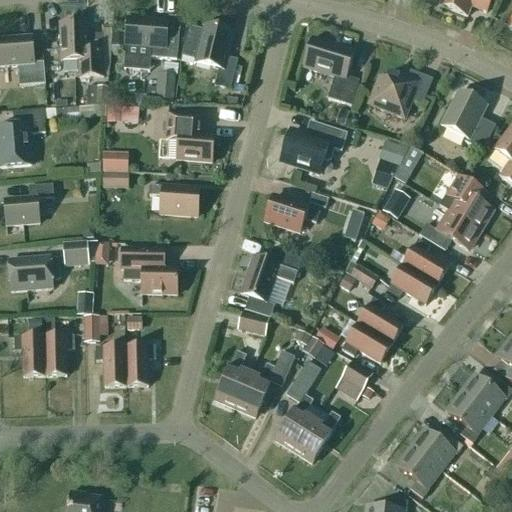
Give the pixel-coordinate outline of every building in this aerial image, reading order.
[(442,0),(439,8),(467,19),(471,9),(486,15),(491,0),(442,0)] [(176,62),(179,33),(167,32),(167,24),(127,21),(124,49),(126,49),(124,72),(148,74),(149,60),(176,62)] [(103,79),(102,53),(88,54),(87,25),(59,26),(60,63),(78,62),(79,80),(103,79)] [(190,28),(182,58),(197,62),(196,65),(218,71),(214,88),(230,92),(232,83),(236,67),(237,62),(226,59),(232,35),(205,28),(204,31),(190,28)] [(19,88),(44,86),(43,64),(33,65),(31,39),(0,41),(0,69),(17,68),(19,88)] [(353,54),(312,41),(303,69),(334,79),(327,101),(351,109),(359,83),(346,79),(353,54)] [(388,82),(380,79),(369,107),(403,121),(410,103),(421,107),(432,82),(409,72),(404,83),(398,81),(399,79),(390,75),(388,82)] [(135,95),(134,105),(145,106),(145,104),(172,106),(175,77),(163,76),(157,76),(156,90),(147,89),(146,96),(135,95)] [(43,112),(44,122),(73,120),(104,118),(107,91),(88,88),(85,108),(67,110),(56,111),(43,112)] [(460,96),(443,130),(466,141),(464,144),(482,153),(495,128),(478,120),(484,108),(460,96)] [(66,102),(55,102),(56,111),(67,110),(66,102)] [(109,125),(121,125),(121,108),(109,108),(109,125)] [(123,109),(122,125),(138,126),(139,110),(123,109)] [(341,110),(335,125),(344,129),(349,113),(341,110)] [(28,137),(45,135),(43,112),(12,114),(13,128),(0,129),(0,168),(0,170),(30,168),(28,137)] [(211,165),(214,139),(200,138),(201,119),(168,116),(166,137),(178,138),(176,162),(211,165)] [(341,154),(347,136),(318,127),(315,138),(311,140),(290,133),(280,164),(319,177),(323,163),(329,165),(334,152),(341,154)] [(495,137),(485,150),(493,156),(487,165),(503,177),(501,180),(511,187),(511,129),(502,142),(495,137)] [(385,143),(378,164),(397,170),(404,158),(407,151),(385,143)] [(104,157),(103,173),(116,174),(117,157),(104,157)] [(378,164),(370,187),(386,192),(397,170),(378,164)] [(100,165),(88,166),(88,174),(101,173),(100,165)] [(400,169),(393,181),(404,188),(412,176),(400,169)] [(102,176),(102,190),(128,190),(128,176),(102,176)] [(487,195),(459,179),(451,191),(450,190),(439,208),(449,215),(479,233),(491,213),(480,206),(487,195)] [(27,189),(28,193),(28,202),(2,204),(4,229),(39,226),(37,202),(53,201),(52,188),(27,189)] [(197,219),(199,191),(149,188),(149,198),(160,199),(159,217),(197,219)] [(395,192),(382,213),(397,222),(403,212),(396,207),(402,197),(395,192)] [(312,196),(309,206),(325,211),(328,201),(312,196)] [(315,226),(319,214),(307,210),(273,199),(265,224),(299,235),(303,222),(315,226)] [(352,213),(349,222),(356,224),(350,242),(355,244),(364,216),(352,213)] [(378,215),(372,226),(381,231),(387,220),(378,215)] [(479,233),(449,215),(437,234),(426,227),(419,238),(444,253),(451,243),(467,253),(479,233)] [(401,268),(436,289),(448,270),(425,256),(430,249),(417,242),(413,249),(401,268)] [(361,243),(358,249),(362,252),(363,252),(366,246),(361,243)] [(87,244),(63,246),(64,265),(88,264),(87,244)] [(96,245),(95,257),(108,258),(109,246),(96,245)] [(358,249),(350,264),(354,266),(362,252),(358,249)] [(163,252),(137,251),(120,251),(120,272),(123,272),(123,283),(141,283),(141,297),(177,297),(177,271),(163,271),(163,252)] [(253,261),(241,298),(248,300),(267,306),(268,304),(275,280),(290,285),(293,286),(297,275),(301,261),(271,252),(267,265),(253,261)] [(390,259),(396,263),(400,256),(394,253),(390,259)] [(51,283),(59,282),(57,260),(49,261),(49,260),(7,263),(10,295),(52,291),(51,283)] [(350,264),(344,275),(345,275),(344,277),(355,283),(371,292),(378,279),(358,268),(357,267),(355,266),(354,266),(350,264)] [(436,289),(401,268),(390,286),(390,287),(386,294),(398,301),(403,294),(425,308),(436,289)] [(349,294),(355,283),(344,277),(338,288),(349,294)] [(368,307),(356,326),(391,347),(403,329),(380,315),(384,308),(372,301),(368,308),(368,307)] [(79,307),(78,317),(91,318),(91,307),(79,307)] [(241,316),(237,332),(264,338),(268,322),(241,316)] [(83,319),(83,345),(98,345),(98,328),(107,328),(107,319),(83,319)] [(126,332),(141,332),(141,320),(126,320),(126,332)] [(53,321),(45,322),(46,332),(54,332),(53,321)] [(41,322),(29,322),(29,333),(41,332),(41,322)] [(391,347),(356,326),(345,345),(341,352),(353,360),(357,353),(380,366),(391,347)] [(322,330),(315,341),(332,352),(339,341),(322,330)] [(311,338),(298,332),(293,342),(306,348),(311,338)] [(44,379),(44,338),(21,338),(22,339),(13,339),(14,353),(22,353),(22,380),(44,379)] [(44,338),(44,379),(66,379),(66,352),(74,352),(74,338),(66,338),(44,338)] [(313,340),(303,354),(314,361),(318,355),(324,347),(313,340)] [(511,342),(497,360),(500,363),(507,368),(501,376),(510,383),(511,384),(511,342)] [(126,389),(125,348),(103,349),(94,350),(95,364),(103,364),(104,390),(126,389)] [(147,348),(125,348),(126,389),(148,389),(147,363),(155,362),(155,348),(147,348)] [(235,412),(250,376),(240,371),(246,358),(236,354),(231,367),(230,367),(215,404),(235,412)] [(281,390),(294,361),(281,355),(274,370),(266,367),(260,380),(250,376),(235,412),(254,421),(269,386),(281,390)] [(295,410),(274,444),(293,456),(318,415),(309,409),(312,404),(304,399),(320,374),(307,365),(285,399),(298,407),(296,411),(295,410)] [(361,395),(371,377),(351,365),(340,382),(361,395)] [(475,378),(461,397),(489,418),(503,400),(506,403),(511,395),(511,394),(500,385),(494,393),(475,378)] [(362,398),(368,402),(373,394),(367,390),(362,398)] [(489,418),(461,397),(447,415),(466,430),(460,438),(472,447),(478,439),(475,436),(489,418)] [(318,415),(293,456),(311,467),(332,434),(332,433),(339,421),(331,416),(328,421),(318,415)] [(425,433),(411,451),(439,473),(453,455),(456,458),(463,449),(450,440),(444,448),(425,433)] [(439,473),(411,451),(397,470),(416,484),(410,492),(422,502),(428,493),(425,491),(439,473)] [(495,471),(502,477),(511,465),(511,455),(509,453),(495,471)] [(502,477),(495,471),(491,468),(483,477),(494,486),(502,477)] [(100,511),(101,501),(88,500),(88,498),(69,495),(66,511),(100,511)] [(390,511),(367,509),(366,511),(406,511),(407,504),(392,502),(390,511)]
